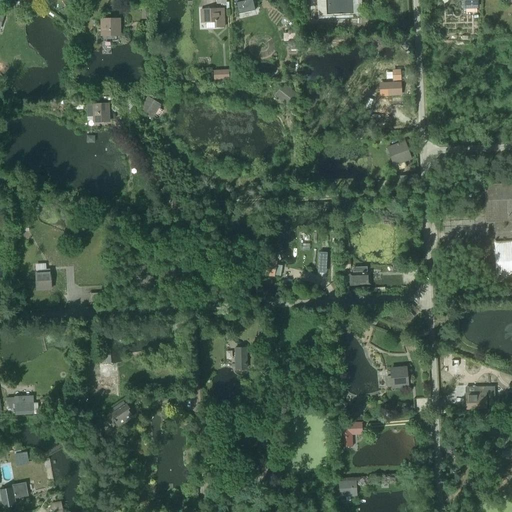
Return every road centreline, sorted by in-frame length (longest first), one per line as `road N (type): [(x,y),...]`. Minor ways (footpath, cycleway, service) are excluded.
road 1 (unclassified): [(427,299),(0,317)]
road 2 (track): [(422,193),(189,204)]
road 3 (unclassified): [(427,299),(438,511)]
road 4 (unknown): [(195,309),(202,511)]
road 5 (unclassified): [(414,0),(421,153)]
road 6 (unclassified): [(421,153),(427,299)]
